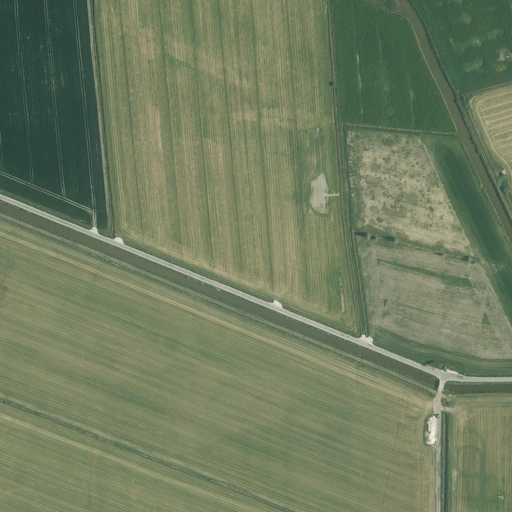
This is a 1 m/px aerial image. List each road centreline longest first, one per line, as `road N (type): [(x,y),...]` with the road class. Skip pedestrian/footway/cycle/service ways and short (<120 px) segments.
road 1 (unclassified): [(511,378),(444,376),(0,194)]
road 2 (track): [(364,343),(340,120)]
road 3 (track): [(444,376),(440,511)]
road 4 (track): [(459,93),(511,210)]
